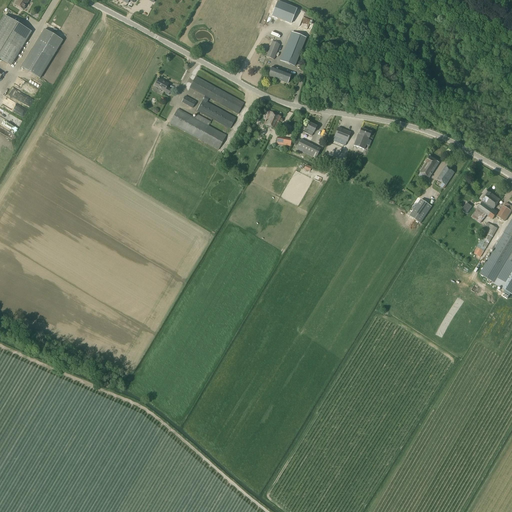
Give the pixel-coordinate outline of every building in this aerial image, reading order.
[(18,0),(15,5),(23,10),(29,0),(18,0)] [(278,2),(272,16),(291,24),(297,9),(278,2)] [(0,23),(0,59),(11,66),(31,32),(5,16),(0,23)] [(21,67),(40,79),(63,41),(44,29),(21,67)] [(271,41),(265,56),(273,59),(279,44),(271,41)] [(290,65),(292,59),(286,56),(288,53),(285,51),(281,61),(290,65)] [(268,77),(287,84),(291,74),(272,67),(268,77)] [(238,113),(244,101),(194,77),(189,88),(204,95),(196,112),(231,128),(236,117),(206,103),(208,99),(238,113)] [(164,93),(168,95),(171,90),(167,88),(168,84),(158,78),(154,86),(164,91),(164,93)] [(181,102),(191,108),(195,102),(185,95),(181,102)] [(177,109),(169,124),(218,149),(226,135),(208,126),(211,122),(196,114),(194,118),(177,109)] [(264,125),(275,130),(281,117),(270,112),(264,125)] [(304,132),(312,136),(316,127),(310,124),(307,129),(306,128),(304,132)] [(347,143),(350,134),(337,129),(334,138),(335,139),(333,142),(345,146),(347,143)] [(371,133),(361,129),(359,134),(358,134),(353,146),(364,150),(369,138),(371,133)] [(281,147),(290,149),(291,139),(278,137),(276,144),(281,145),(281,147)] [(296,149),(316,159),(320,150),(301,140),(296,149)] [(420,173),(429,179),(439,163),(429,157),(425,162),(426,163),(420,173)] [(440,187),(444,189),(455,173),(446,167),(437,180),(442,183),(440,187)] [(471,217),(480,224),(486,215),(493,220),(498,212),(494,209),(500,201),(487,191),(480,200),(483,202),(471,217)] [(410,216),(420,224),(432,207),(421,199),(410,216)] [(467,203),(461,211),(467,215),(472,207),(467,203)] [(511,210),(511,207),(506,203),(498,217),(505,221),(511,210)] [(511,220),(479,275),(494,283),(494,284),(511,294),(511,220)] [(481,257),(498,229),(488,223),(485,227),(482,232),(485,233),(473,253),(481,257)]
